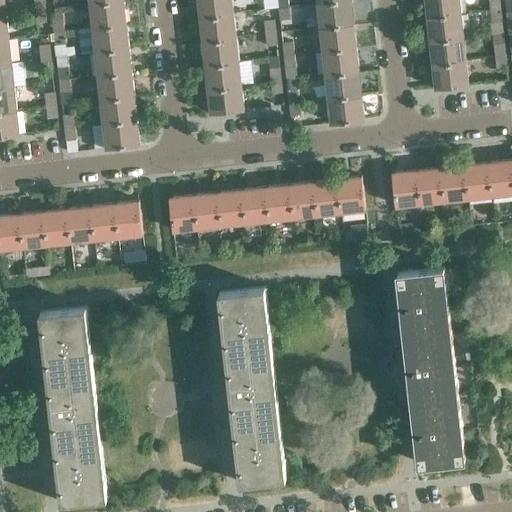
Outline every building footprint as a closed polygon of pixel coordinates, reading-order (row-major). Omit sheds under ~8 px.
[(46,0),(35,0),(37,8),(42,7),(42,11),(47,10),(47,8),(46,0)] [(124,0),(119,0),(91,3),(94,28),(127,24),(124,0)] [(233,0),(199,0),(202,15),(235,12),(233,0)] [(352,0),(341,0),(319,2),(322,26),(355,23),(352,0)] [(460,0),(426,0),(429,15),(462,12),(460,0)] [(499,0),(490,0),(491,7),(496,6),(496,9),(501,9),(499,0)] [(284,5),(279,5),(279,7),(280,20),(291,19),(290,7),(284,8),(284,5)] [(496,6),(491,7),(493,21),(502,20),(501,9),(496,9),(496,6)] [(42,7),(37,8),(37,9),(38,21),(48,20),(47,10),(42,11),(42,7)] [(8,12),(0,13),(0,37),(10,36),(8,12)] [(235,12),(202,15),(204,39),(238,35),(235,12)] [(462,12),(429,15),(431,38),(464,34),(462,12)] [(64,18),(54,19),(55,30),(61,30),(61,33),(66,32),(65,31),(64,18)] [(274,19),(265,20),(266,30),(271,30),(271,32),(271,33),(276,33),(276,31),(274,19)] [(355,23),(322,26),(324,50),(357,46),(355,23)] [(127,24),(94,28),(96,51),(130,47),(127,24)] [(61,30),(55,30),(56,32),(58,55),(68,53),(66,32),(61,33),(61,30)] [(271,30),(266,30),(266,32),(267,45),(277,44),(276,33),(271,33),(271,32),(271,30)] [(464,34),(431,38),(434,62),(467,58),(464,34)] [(238,35),(204,39),(207,62),(240,58),(238,35)] [(0,60),(13,59),(10,36),(0,37),(0,60)] [(293,41),(283,42),(284,52),(289,52),(290,55),(295,54),(295,53),(293,41)] [(504,42),(495,43),(496,54),(501,53),(501,56),(506,56),(504,42)] [(51,43),(41,44),(42,54),(47,54),(47,57),(52,56),(52,55),(51,43)] [(357,46),(324,50),(327,73),(360,70),(357,46)] [(130,47),(96,51),(99,74),(133,71),(130,47)] [(289,52),(284,52),(286,67),(296,66),(295,54),(290,55),(289,52)] [(68,53),(58,55),(59,66),(61,77),(66,76),(66,79),(71,79),(71,77),(70,65),(68,53)] [(501,53),(496,54),(498,68),(507,67),(506,56),(501,56),(501,53)] [(47,54),(42,54),(42,56),(43,68),(53,67),(52,56),(47,57),(47,54)] [(240,58),(207,62),(209,86),(243,82),(240,58)] [(467,58),(434,62),(436,86),(470,83),(467,58)] [(13,59),(0,60),(0,85),(16,83),(13,59)] [(280,66),(270,67),(271,78),(276,77),(276,79),(276,81),(281,80),(281,78),(280,66)] [(360,70),(327,73),(329,98),(362,94),(360,70)] [(133,71),(99,74),(102,98),(135,94),(133,71)] [(66,76),(61,77),(62,92),(72,90),(71,79),(66,79),(66,76)] [(276,77),(271,78),(273,93),(283,91),(281,80),(276,81),(276,79),(276,77)] [(243,82),(209,86),(212,111),(246,108),(243,82)] [(16,83),(0,85),(0,108),(18,107),(16,83)] [(299,88),(289,90),(290,100),(295,99),(295,103),(300,102),(300,101),(299,88)] [(56,90),(46,91),(47,102),(52,101),(53,104),(57,104),(57,102),(56,90)] [(135,94),(102,98),(104,121),(138,118),(135,94)] [(362,94),(329,98),(332,121),(365,118),(362,94)] [(295,99),(290,100),(290,102),(291,115),(301,114),(300,102),(295,103),(295,99)] [(52,101),(47,102),(49,111),(49,119),(59,118),(57,104),(53,104),(52,101)] [(0,134),(21,132),(18,107),(0,108),(0,134)] [(75,112),(65,113),(66,124),(71,124),(72,127),(76,126),(76,125),(75,112)] [(138,118),(104,121),(107,146),(141,142),(138,118)] [(71,124),(66,124),(66,126),(67,127),(68,139),(69,151),(79,150),(76,126),(72,127),(71,124)] [(511,157),(489,160),(493,194),(511,191),(511,157)] [(489,160),(465,163),(469,197),(493,194),(489,160)] [(465,163),(442,165),(445,199),(469,197),(465,163)] [(442,165),(417,168),(421,202),(445,199),(442,165)] [(421,202),(417,168),(393,171),(395,191),(395,196),(396,195),(397,204),(421,202)] [(363,174),(338,177),(342,211),(367,208),(363,174)] [(338,177),(315,179),(319,213),(342,211),(338,177)] [(315,179),(291,182),(294,216),(319,213),(315,179)] [(291,182),(267,185),(271,218),(294,216),(291,182)] [(267,185),(243,187),(247,221),(271,218),(267,185)] [(243,187),(220,190),(223,223),(247,221),(243,187)] [(220,190),(196,192),(200,225),(223,223),(220,190)] [(174,219),(175,228),(200,225),(196,192),(172,195),(174,214),(173,214),(174,219)] [(141,198),(116,201),(119,234),(144,232),(141,198)] [(116,201),(93,203),(96,237),(119,234),(116,201)] [(93,203),(69,206),(72,240),(96,237),(93,203)] [(69,206),(45,209),(48,242),(72,240),(69,206)] [(48,242),(45,209),(21,211),(25,245),(48,242)] [(0,247),(25,245),(21,211),(0,213),(0,247)] [(360,229),(356,229),(357,237),(369,235),(368,228),(360,229)] [(146,261),(145,250),(133,250),(135,262),(146,261)] [(49,265),(35,267),(36,274),(36,275),(50,273),(49,270),(49,265)] [(445,266),(399,271),(406,335),(452,330),(445,266)] [(220,290),(227,354),(273,349),(266,285),(220,290)] [(41,310),(48,374),(95,369),(88,305),(41,310)] [(452,330),(406,335),(413,398),(458,393),(452,330)] [(273,349),(227,354),(234,418),(280,412),(273,349)] [(95,369),(48,374),(55,437),(101,432),(95,369)] [(458,393),(413,398),(419,461),(465,456),(458,393)] [(280,412),(234,418),(240,481),(287,476),(280,412)] [(101,432),(55,437),(62,501),(108,496),(101,432)]
